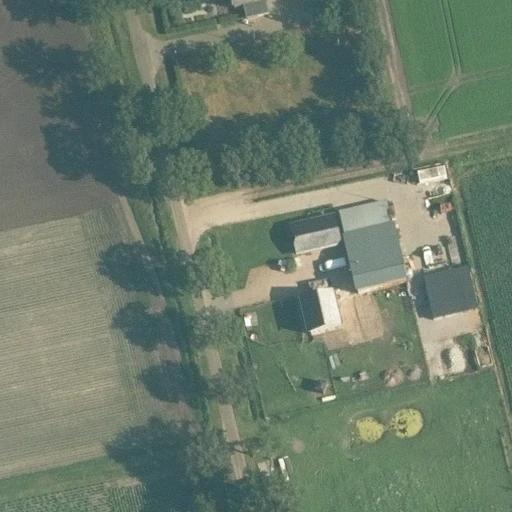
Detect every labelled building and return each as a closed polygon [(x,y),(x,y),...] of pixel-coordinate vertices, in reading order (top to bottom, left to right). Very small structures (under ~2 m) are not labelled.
[(269,17),(266,3),(268,3),(266,0),(232,0),(234,10),(244,8),(247,22),(269,17)] [(387,204),(339,216),(346,245),(358,294),(407,284),(387,204)] [(320,221),(294,227),(301,256),(327,250),(320,221)] [(362,314),(358,294),(333,300),(332,296),(303,303),(311,337),(340,330),(338,320),(362,314)] [(328,422),(337,420),(334,410),(326,412),(328,422)]
